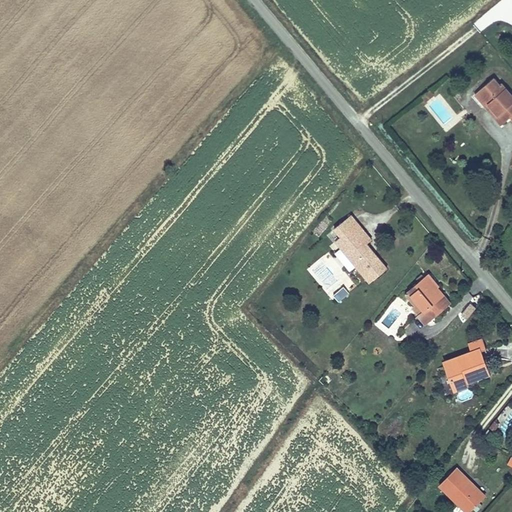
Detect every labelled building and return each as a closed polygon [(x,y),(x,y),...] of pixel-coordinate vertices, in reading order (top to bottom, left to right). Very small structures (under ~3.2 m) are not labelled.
[(479,89),(492,105),(488,108),(501,123),(510,116),(511,118),(511,93),(501,81),(499,83),(493,77),(479,89)] [(474,93),(488,108),(492,105),(479,89),(474,93)] [(428,90),(422,95),(427,101),(433,96),(428,90)] [(351,213),(341,221),(346,228),(348,227),(349,228),(358,221),(351,213)] [(348,227),(346,228),(341,221),(334,227),(340,236),(335,240),(340,247),(355,265),(369,282),(387,267),(367,242),(372,238),(358,221),(349,228),(348,227)] [(355,265),(340,247),(334,252),(349,270),(355,265)] [(425,276),(434,287),(437,284),(428,273),(425,276)] [(406,292),(422,311),(420,313),(417,315),(423,323),(450,300),(437,284),(434,287),(425,276),(406,292)] [(327,290),(335,303),(348,296),(340,283),(327,290)] [(420,313),(422,311),(406,292),(403,294),(420,313)] [(465,382),(463,377),(487,368),(478,345),(443,358),(454,389),(466,385),(465,382)] [(487,368),(463,377),(465,382),(489,374),(487,368)] [(457,393),(459,402),(472,399),(470,390),(457,393)] [(507,433),(511,427),(511,415),(501,427),(507,433)] [(485,493),(457,466),(440,483),(469,511),(485,493)]
